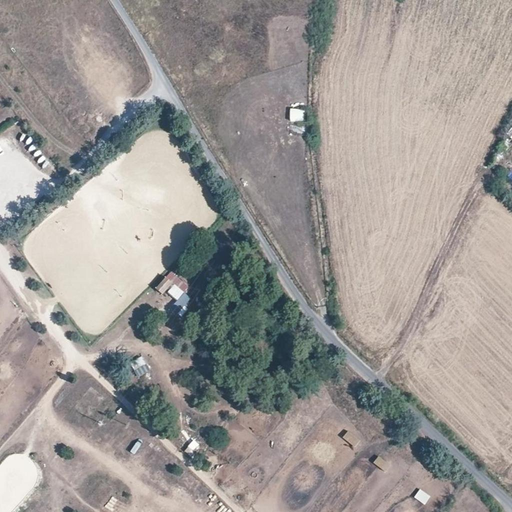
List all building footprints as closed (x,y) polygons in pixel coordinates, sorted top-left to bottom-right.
[(290,110),(289,121),(305,122),(305,110),(290,110)] [(163,295),(174,285),(167,278),(156,288),(163,295)] [(143,356),(132,359),(138,377),(149,374),(143,356)] [(356,451),(362,444),(350,434),(344,441),(356,451)] [(393,468),(381,459),(375,466),(387,476),(393,468)] [(414,496),(425,504),(432,496),(421,488),(414,496)]
